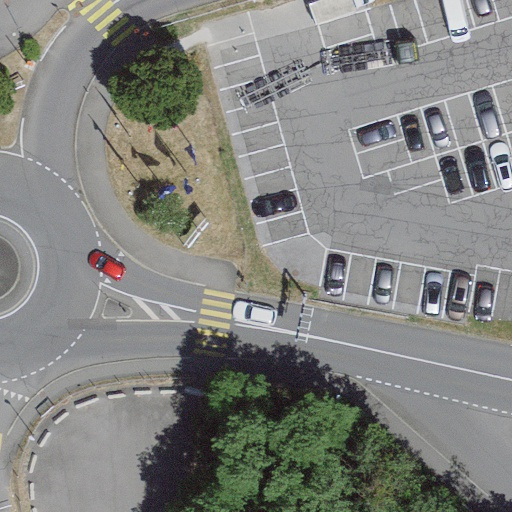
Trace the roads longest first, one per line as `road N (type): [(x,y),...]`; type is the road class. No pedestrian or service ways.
road 1 (unclassified): [(511,381),(68,293)]
road 2 (unclassified): [(68,293),(73,268),(60,219),(44,199),(0,180)]
